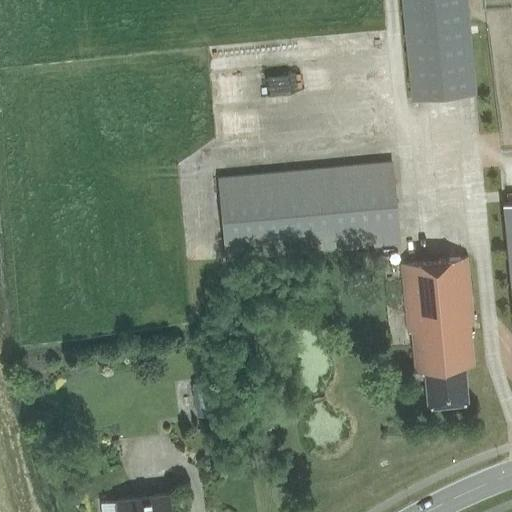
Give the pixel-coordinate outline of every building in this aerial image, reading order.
[(402,0),(412,99),(476,93),(466,0),(402,0)] [(227,260),(399,243),(392,161),(219,177),(227,260)] [(511,202),(503,204),(511,294),(511,202)] [(428,405),(466,401),(467,401),(468,401),(465,366),(474,365),(470,325),(474,325),(467,257),(401,263),(407,332),(411,331),(415,372),(425,371),(428,405)] [(197,381),(201,415),(219,413),(215,379),(197,381)] [(171,511),(169,494),(117,500),(118,511),(171,511)]
